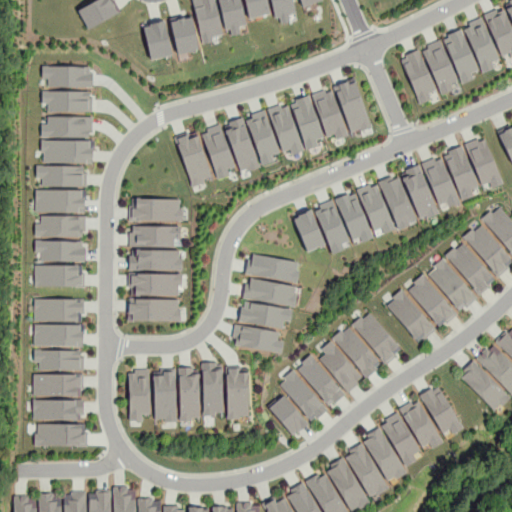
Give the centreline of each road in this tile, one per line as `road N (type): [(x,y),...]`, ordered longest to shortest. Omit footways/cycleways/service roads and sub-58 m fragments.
road 1 (residential): [(463,0),(357,53),(160,118),(130,141),(108,190),(106,410),(127,456),(157,477),(201,485),(270,472),(453,346),(511,294)]
road 2 (residential): [(511,97),(259,208),(231,240),(219,306),(196,338),(106,347)]
road 3 (residential): [(348,0),(408,143)]
